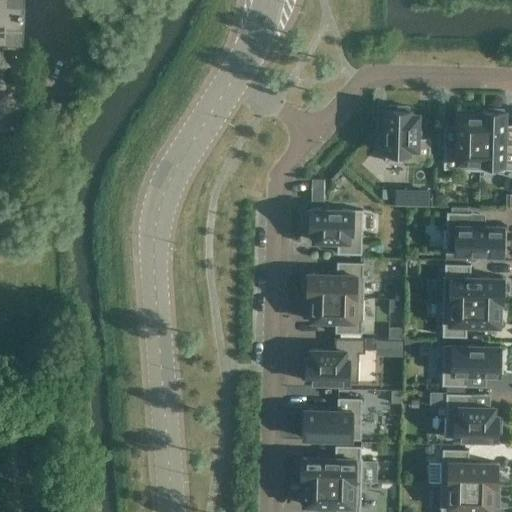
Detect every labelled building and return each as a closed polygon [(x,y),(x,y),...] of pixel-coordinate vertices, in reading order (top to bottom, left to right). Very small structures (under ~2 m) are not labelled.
[(24,0),(0,0),(0,15),(6,15),(6,16),(8,16),(8,15),(22,16),(24,16),(24,0)] [(418,138),(419,114),(410,113),(411,110),(408,110),(408,106),(389,106),(389,110),(387,109),(385,161),(429,163),(430,139),(418,138)] [(487,111),(481,111),(480,170),(504,171),(504,170),(511,169),(511,144),(504,144),(505,111),(503,111),(503,109),(487,109),(487,111)] [(480,170),(481,111),(480,111),(480,113),(475,113),(475,111),(460,110),(460,112),(457,112),(456,145),(444,145),(444,169),(456,169),(456,170),(480,170)] [(311,190),(311,201),(324,201),(324,191),(311,190)] [(428,206),(429,191),(396,190),(396,205),(428,206)] [(436,194),(436,206),(447,206),(447,195),(436,194)] [(362,210),(310,208),(310,211),(307,211),(306,230),(310,230),(310,232),(313,232),(313,241),(337,241),(337,253),(361,254),(362,210)] [(506,252),(506,228),(503,228),(503,226),(470,225),(471,212),(447,212),(446,253),(502,254),(502,252),(506,252)] [(308,275),(305,275),(304,294),(308,295),(308,296),(364,298),(364,274),(363,274),(363,262),(337,261),(337,274),(308,273),(308,275)] [(503,280),(503,277),(470,276),(471,264),(446,263),(445,276),(444,275),(443,300),(502,301),(502,295),(505,295),(505,280),(503,280)] [(363,321),(364,298),(308,296),(308,298),(304,298),(304,317),(310,317),(310,320),(335,320),(335,332),(361,333),(362,321),(363,321)] [(389,299),(389,310),(402,311),(402,299),(389,299)] [(502,302),(502,301),(443,300),(442,324),(443,324),(442,336),(466,337),(466,324),(499,325),(499,323),(501,323),(502,308),(502,307),(500,307),(500,302),(502,302)] [(389,327),(388,339),(401,339),(401,327),(389,327)] [(471,334),(471,342),(484,342),(484,334),(471,334)] [(306,379),(306,381),(358,382),(359,352),(365,352),(365,338),(335,337),(335,349),(310,349),(310,357),(307,357),(307,359),(303,359),(302,378),(306,379)] [(405,340),(404,355),(419,356),(420,341),(405,340)] [(376,341),(376,346),(388,346),(388,355),(402,356),(403,342),(376,341)] [(500,346),(443,344),(442,385),(466,386),(466,374),(499,374),(499,372),(502,372),(503,348),(500,348),(500,346)] [(392,390),(391,403),(401,403),(402,390),(392,390)] [(497,437),(501,437),(501,417),(497,417),(497,415),(494,415),(494,406),(470,406),(470,394),(446,393),(445,437),(497,439),(497,437)] [(362,398),(338,398),(337,410),(305,409),(304,411),(301,411),(301,435),(304,435),(304,438),(360,439),(362,398)] [(300,459),(300,474),(302,474),(301,480),(361,482),(362,458),(361,458),(361,446),(335,445),(335,457),(302,456),(302,459),(300,459)] [(441,461),(440,484),(496,486),(497,462),(468,462),(469,450),(443,449),(442,461),(441,461)] [(361,506),(361,482),(301,480),(301,481),(304,481),(304,486),(302,486),(301,502),(303,502),(303,504),(336,505),(336,511),(359,511),(360,506),(361,506)] [(496,487),(496,486),(440,484),(440,507),(441,508),(440,511),(466,511),(467,508),(492,509),(492,507),(499,507),(499,487),(496,487)]
